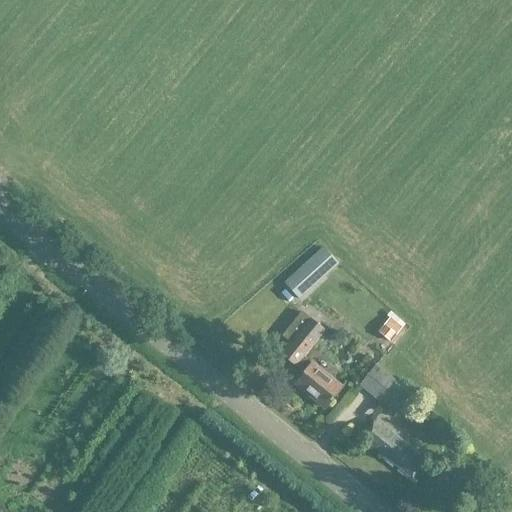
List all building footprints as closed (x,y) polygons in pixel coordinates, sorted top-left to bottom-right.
[(300,298),(336,264),(323,249),(286,283),(300,298)] [(283,355),(305,373),(295,384),(325,408),(342,388),(304,357),(325,330),(301,311),(281,336),(292,344),(283,355)] [(391,315),(377,331),(391,342),(404,326),(391,315)] [(359,385),(389,409),(406,388),(376,364),(359,385)] [(362,438),(411,478),(426,460),(376,420),(362,438)]
